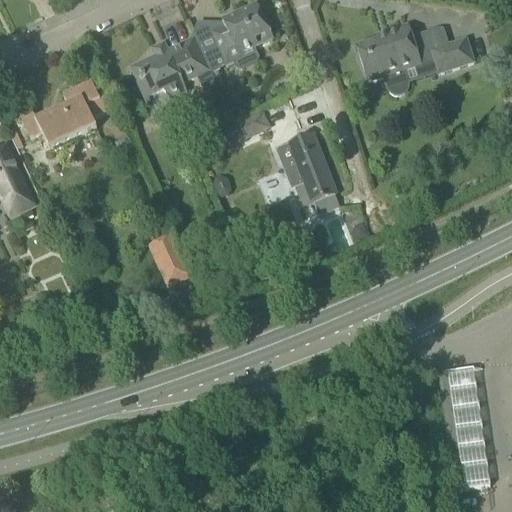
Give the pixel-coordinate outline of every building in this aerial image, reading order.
[(222,23),(223,26),(209,32),(226,69),(231,67),(229,63),(273,43),(257,7),(222,23)] [(407,28),(387,35),(377,38),(378,43),(356,50),(367,85),(420,68),(407,28)] [(154,59),(129,71),(138,89),(149,113),(151,117),(157,119),(169,114),(171,107),(170,103),(175,101),(187,96),(183,87),(210,74),(202,59),(194,41),(167,54),(165,49),(152,55),(154,59)] [(465,43),(430,54),(438,77),(473,66),(465,43)] [(219,70),(212,55),(202,59),(210,74),(219,70)] [(106,116),(99,102),(91,84),(62,97),(67,108),(36,122),(32,115),(20,120),(30,142),(41,137),(49,154),(96,133),(91,122),(106,116)] [(222,154),(269,130),(263,118),(216,141),(222,154)] [(312,137),(294,144),(286,147),(296,172),(289,175),(303,211),(314,207),(318,218),(339,210),(334,198),(336,197),(312,137)] [(31,208),(20,184),(5,151),(0,152),(0,196),(10,217),(31,208)] [(172,239),(148,250),(168,293),(192,282),(172,239)] [(475,367),(440,372),(456,492),(491,487),(475,367)]
